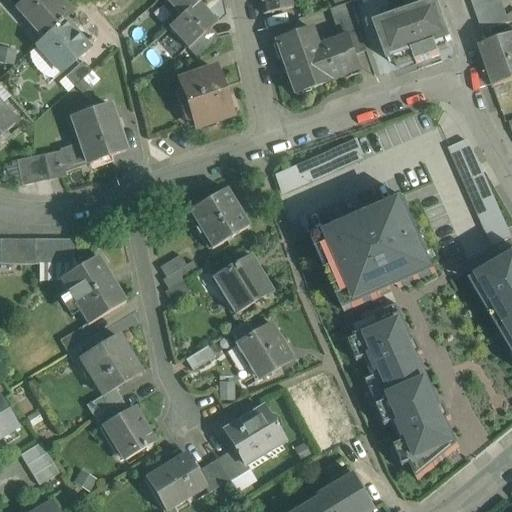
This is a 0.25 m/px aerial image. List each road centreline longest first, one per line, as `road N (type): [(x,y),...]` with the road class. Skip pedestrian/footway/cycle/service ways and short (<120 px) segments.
road 1 (residential): [(405,511),(301,285),(266,175),(271,144)]
road 2 (residential): [(126,192),(162,372),(185,417)]
road 3 (residential): [(271,144),(470,79)]
road 4 (residential): [(78,0),(122,47),(154,182)]
road 5 (residential): [(271,144),(243,0)]
road 6 (residential): [(0,212),(48,214),(126,192)]
road 7 (residential): [(154,182),(271,144)]
